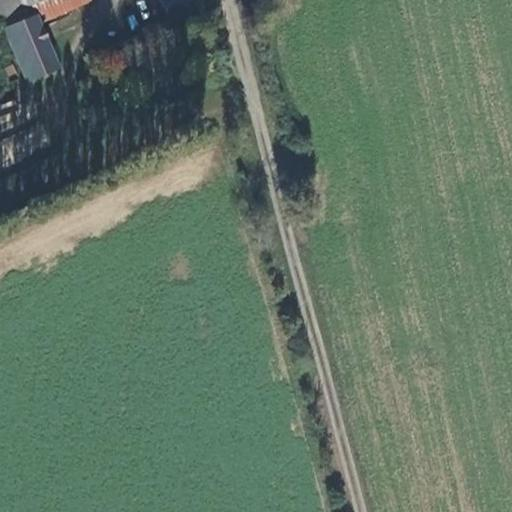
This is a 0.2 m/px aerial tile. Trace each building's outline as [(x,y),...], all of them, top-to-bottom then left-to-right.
[(0,18),(23,79),(59,69),(43,20),(31,20),(24,0),(21,0),(0,9),(0,18)] [(0,0),(0,9),(21,0),(0,0)] [(24,0),(31,20),(43,20),(81,5),(79,0),(24,0)] [(188,0),(157,0),(158,2),(165,22),(193,10),(188,0)] [(149,29),(165,22),(158,2),(141,9),(149,29)]
